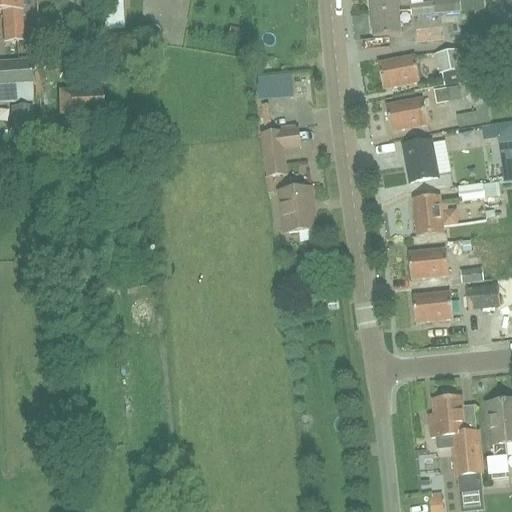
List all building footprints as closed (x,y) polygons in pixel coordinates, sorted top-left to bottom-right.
[(0,0),(0,12),(3,12),(5,44),(23,42),(21,5),(34,4),(33,0),(0,0)] [(114,1),(115,29),(132,28),(130,0),(114,1)] [(370,0),(371,15),(411,12),(410,5),(409,0),(370,0)] [(434,3),(422,4),(424,17),(435,16),(435,15),(434,3)] [(411,12),(371,15),(374,39),(401,37),(414,29),(413,18),(424,17),(422,4),(410,5),(411,12)] [(204,25),(236,25),(236,7),(204,7),(204,25)] [(416,29),(416,35),(417,44),(444,41),(442,29),(442,27),(416,29)] [(439,76),(442,76),(444,88),(465,84),(462,72),(463,72),(462,68),(470,67),(467,53),(460,54),(459,52),(435,56),(439,76)] [(496,52),(496,69),(509,69),(508,52),(496,52)] [(378,65),(383,92),(420,85),(414,58),(378,65)] [(0,104),(33,103),(30,62),(0,64),(0,104)] [(461,101),(458,88),(434,92),(436,106),(461,101)] [(102,126),(102,115),(101,89),(57,91),(58,117),(86,116),(87,127),(102,126)] [(386,108),(392,135),(428,128),(423,101),(386,108)] [(31,108),(10,109),(12,138),(34,136),(31,108)] [(487,141),(499,139),(505,185),(511,184),(511,123),(502,124),(484,127),(487,141)] [(289,175),(285,150),(301,148),(299,131),(263,136),(269,178),(289,175)] [(404,148),(410,185),(437,180),(431,144),(404,148)] [(498,185),(482,187),(482,186),(458,189),(461,204),(484,201),(500,198),(498,185)] [(318,231),(313,190),(281,194),(286,235),(318,231)] [(413,201),(417,238),(444,236),(441,199),(413,201)] [(485,225),(496,224),(495,212),(485,213),(486,222),(484,222),(485,225)] [(445,251),(409,255),(412,283),(448,279),(445,251)] [(484,284),(482,270),(460,273),(462,286),(484,284)] [(499,288),(468,291),(470,313),(501,310),(499,288)] [(413,298),(416,326),(453,322),(450,294),(413,298)] [(461,399),(433,402),(435,416),(429,417),(432,439),(435,439),(437,452),(455,450),(457,478),(482,476),(477,434),(465,435),(461,399)] [(511,445),(511,403),(487,405),(491,448),(493,447),(494,459),(507,458),(506,446),(511,445)] [(473,509),(488,508),(487,493),(472,494),(473,509)]
